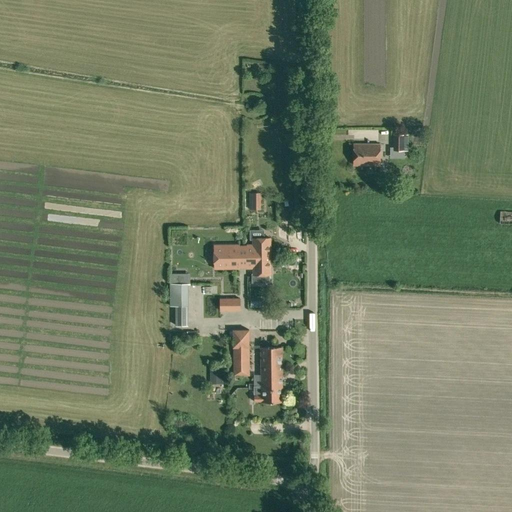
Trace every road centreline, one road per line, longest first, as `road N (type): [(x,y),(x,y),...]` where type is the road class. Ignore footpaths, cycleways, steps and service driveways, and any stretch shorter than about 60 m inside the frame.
road 1 (unclassified): [(316,485),(316,0)]
road 2 (unclassified): [(0,443),(316,485)]
